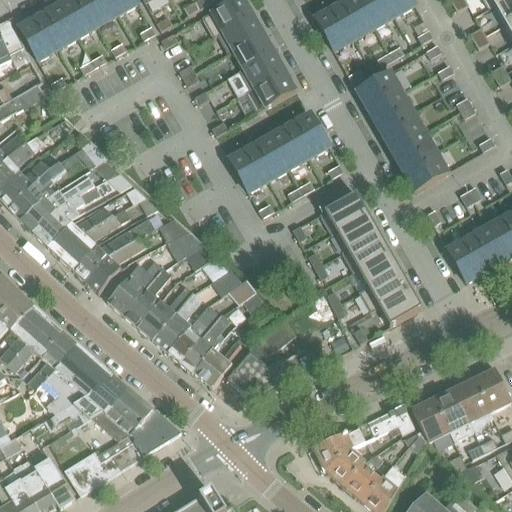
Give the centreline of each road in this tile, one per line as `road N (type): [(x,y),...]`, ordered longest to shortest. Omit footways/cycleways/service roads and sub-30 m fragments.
road 1 (residential): [(230,448),(0,239)]
road 2 (residential): [(425,0),(511,153),(397,214)]
road 3 (unclassified): [(230,448),(467,338)]
road 4 (residential): [(372,172),(273,0)]
road 5 (residential): [(467,338),(397,214)]
road 6 (residential): [(372,172),(257,237)]
road 7 (unclassified): [(126,511),(230,448)]
